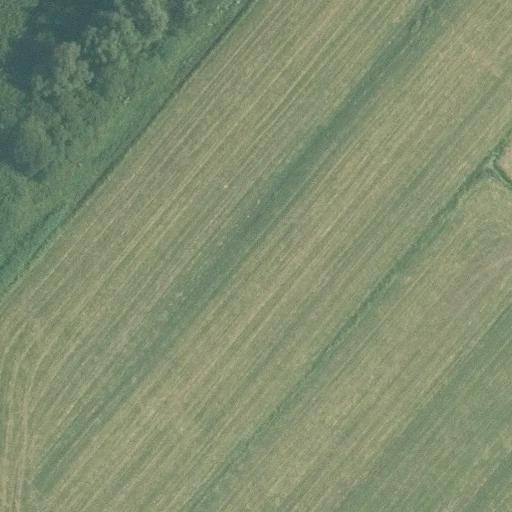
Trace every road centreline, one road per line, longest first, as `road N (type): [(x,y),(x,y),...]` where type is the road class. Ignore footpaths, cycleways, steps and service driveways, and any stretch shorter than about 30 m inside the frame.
road 1 (track): [(511,351),(423,276),(220,511)]
road 2 (track): [(0,267),(237,0)]
